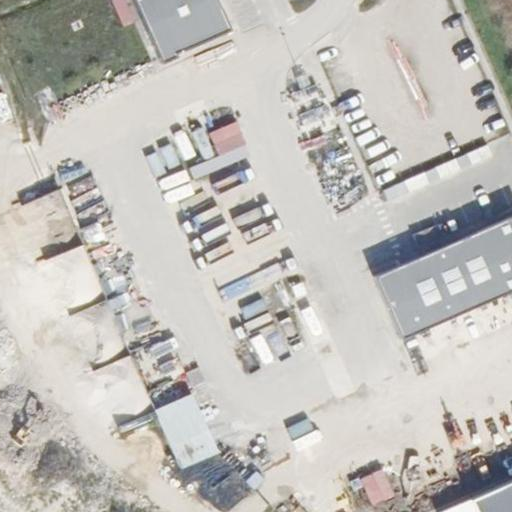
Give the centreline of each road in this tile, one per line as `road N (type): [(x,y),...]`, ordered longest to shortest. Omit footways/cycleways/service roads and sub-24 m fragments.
road 1 (unknown): [(286,40),(367,324),(356,366),(309,407),(279,415),(243,403),(111,128)]
road 2 (unknown): [(112,439),(0,238)]
road 3 (unknown): [(286,40),(111,128)]
road 4 (unknown): [(111,128),(0,179)]
